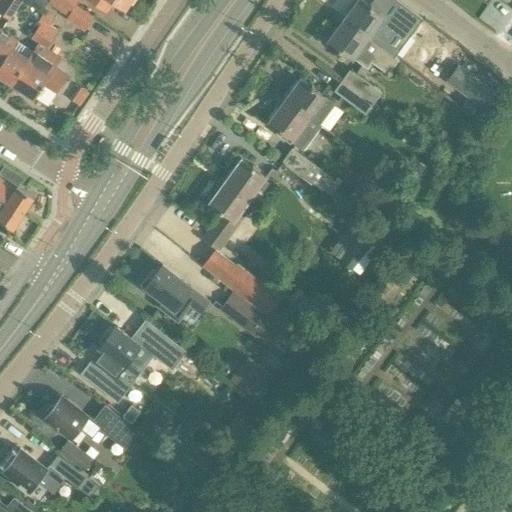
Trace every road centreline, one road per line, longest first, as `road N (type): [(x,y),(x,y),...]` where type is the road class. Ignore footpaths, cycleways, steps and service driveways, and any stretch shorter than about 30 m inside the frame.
road 1 (residential): [(0,392),(103,264),(279,0)]
road 2 (primary): [(105,200),(236,0)]
road 3 (residential): [(65,176),(85,133),(176,0)]
